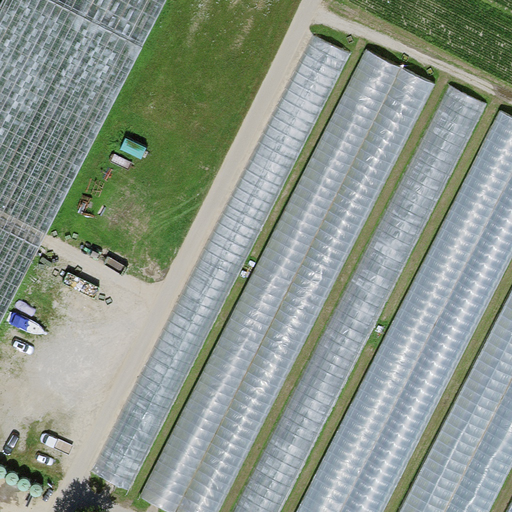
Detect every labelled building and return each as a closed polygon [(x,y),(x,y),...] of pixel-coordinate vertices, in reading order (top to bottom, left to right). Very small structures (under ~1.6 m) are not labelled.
[(159,0),(0,0),(0,307),(39,232),(159,0)] [(348,50),(312,32),(91,464),(127,482),(348,50)] [(397,59),(366,43),(141,486),(172,502),(397,59)] [(208,511),(430,76),(404,63),(180,503),(197,511),(208,511)] [(273,511),(485,97),(451,80),(230,511),(273,511)] [(330,511),(511,158),(511,108),(502,104),(292,511),(330,511)] [(373,511),(511,243),(511,174),(338,511),(373,511)] [(436,511),(511,362),(511,285),(397,511),(436,511)] [(479,511),(511,449),(511,378),(443,511),(479,511)]
